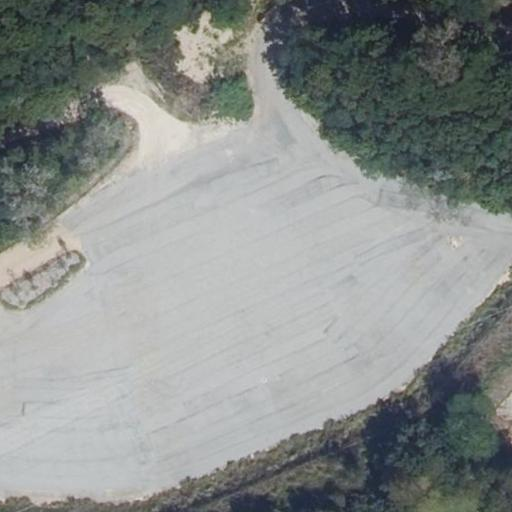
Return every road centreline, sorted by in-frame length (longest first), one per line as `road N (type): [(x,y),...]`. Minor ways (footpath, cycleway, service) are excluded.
road 1 (track): [(511,218),(474,215),(339,175),(288,143),(268,71),(277,18),(311,0),(379,7),(487,46),(511,43)]
road 2 (track): [(0,260),(216,140),(288,143)]
